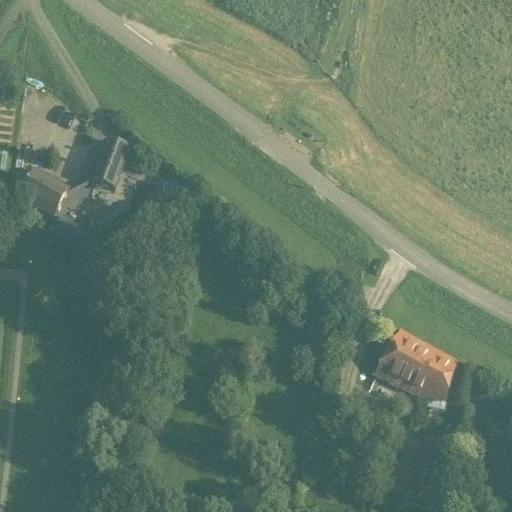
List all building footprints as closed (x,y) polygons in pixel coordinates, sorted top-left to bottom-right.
[(107,144),(93,186),(116,194),(131,152),(107,144)] [(34,171),(17,200),(53,221),(70,192),(34,171)] [(72,222),(61,237),(101,267),(112,251),(72,222)] [(401,333),(376,379),(426,402),(425,407),(429,409),(431,403),(446,407),(457,363),(401,333)] [(419,449),(408,492),(433,498),(444,455),(419,449)]
